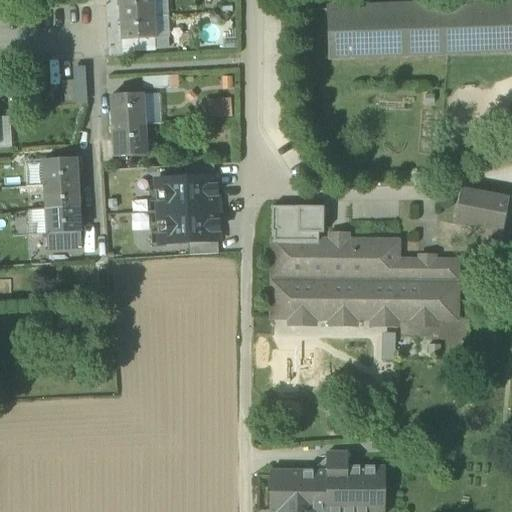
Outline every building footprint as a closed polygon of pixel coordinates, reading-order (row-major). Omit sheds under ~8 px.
[(17,0),(0,0),(0,13),(5,13),(17,13),(17,0)] [(119,0),(120,19),(154,18),(152,0),(119,0)] [(167,0),(152,0),(154,18),(168,17),(167,0)] [(511,2),(480,4),(479,0),(440,0),(440,5),(328,9),(330,58),(511,51),(511,2)] [(154,18),(155,39),(169,39),(168,17),(154,18)] [(155,39),(154,18),(120,19),(121,41),(135,40),(155,39)] [(155,39),(135,40),(136,53),(156,51),(155,39)] [(73,81),(74,105),(86,105),(84,66),(72,67),(73,81)] [(170,78),(142,79),(143,91),(171,89),(170,78)] [(74,105),(73,81),(61,82),(62,106),(74,105)] [(113,141),(114,158),(147,157),(145,126),(143,96),(143,95),(110,97),(112,128),(113,141)] [(159,95),(143,96),(145,126),(161,125),(159,95)] [(231,99),(207,100),(209,121),(232,119),(231,99)] [(0,118),(0,149),(12,149),(10,118),(0,118)] [(42,164),(44,186),(77,184),(76,160),(42,162),(42,164)] [(29,187),(44,186),(42,164),(27,165),(29,187)] [(183,167),(184,179),(214,178),(214,165),(183,167)] [(184,179),(156,181),(157,213),(217,210),(215,178),(214,178),(184,179)] [(79,208),(77,184),(44,186),(45,210),(79,208)] [(478,259),(496,262),(502,232),(503,232),(509,199),(461,189),(454,223),(484,229),(478,259)] [(273,233),(273,240),(318,241),(318,234),(323,234),(323,208),(271,207),(271,233),(273,233)] [(80,233),(79,208),(45,210),(47,235),(80,233)] [(47,235),(45,210),(30,211),(32,236),(47,235)] [(217,242),(218,242),(217,210),(157,213),(159,245),(188,243),(217,242)] [(80,233),(47,235),(47,252),(81,250),(80,233)] [(328,233),(329,241),(333,245),(333,247),(344,247),(344,245),(348,241),(347,233),(328,233)] [(436,321),(457,321),(457,282),(457,261),(436,261),(432,265),(432,267),(421,267),(421,265),(418,261),(398,261),(398,242),(348,241),(344,245),(344,247),(333,247),(333,245),(329,241),(318,241),(273,240),(272,241),(271,319),(289,319),(314,320),(331,320),(355,320),(372,320),(396,320),(411,320),(436,321)] [(218,255),(217,242),(188,243),(188,256),(218,255)] [(417,254),(418,261),(421,265),(421,267),(432,267),(432,265),(436,261),(435,255),(417,254)] [(394,359),(395,332),(383,332),(382,359),(394,359)] [(383,511),(384,468),(346,468),(347,454),(326,453),(326,472),(270,471),(269,511),(383,511)]
